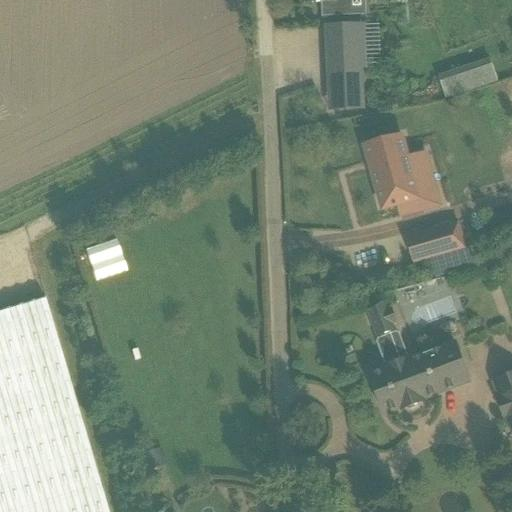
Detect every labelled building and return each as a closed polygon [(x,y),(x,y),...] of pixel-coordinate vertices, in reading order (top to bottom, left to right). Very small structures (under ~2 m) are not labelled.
[(351,16),(350,0),(303,0),(303,4),(322,3),(322,18),(351,16)] [(349,82),(363,82),(364,82),(361,28),(361,26),(347,26),(327,27),(329,83),(349,82)] [(493,69),(442,86),(447,100),(498,82),(493,69)] [(364,147),(382,211),(397,206),(400,217),(422,211),(401,137),(364,147)] [(424,232),(431,255),(458,247),(451,224),(424,232)] [(0,511),(109,511),(47,300),(0,314),(0,511)] [(367,313),(377,339),(397,332),(387,306),(367,313)] [(410,362),(400,335),(396,334),(379,340),(377,344),(387,370),(370,376),(385,414),(401,408),(402,410),(425,402),(424,400),(470,383),(456,344),(410,362)] [(511,430),(511,376),(494,383),(501,401),(499,402),(505,418),(507,417),(511,430)] [(143,455),(147,472),(165,467),(161,450),(143,455)]
